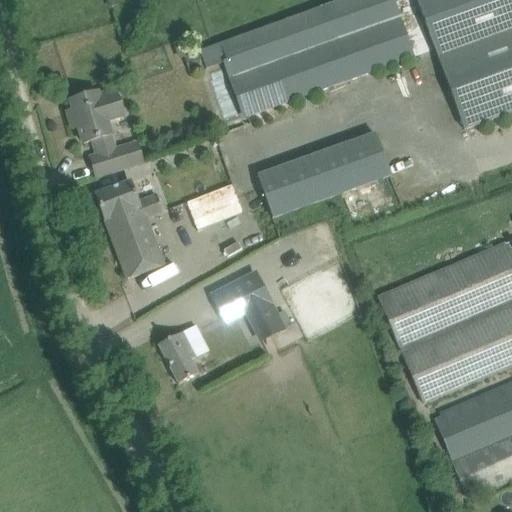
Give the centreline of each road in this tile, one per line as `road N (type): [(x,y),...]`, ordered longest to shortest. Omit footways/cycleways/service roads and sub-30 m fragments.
road 1 (unclassified): [(174,511),(93,364),(0,53)]
road 2 (unknown): [(511,152),(451,152),(399,107)]
